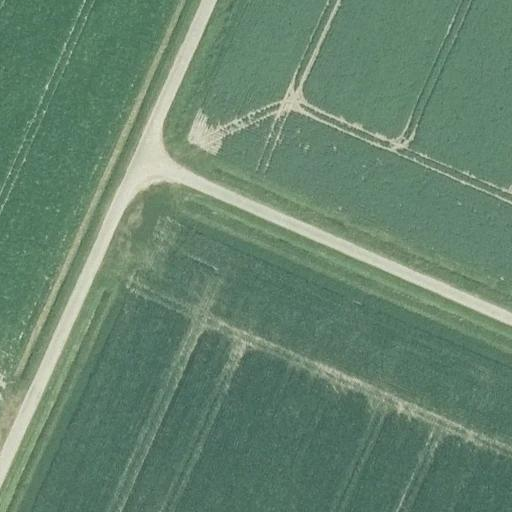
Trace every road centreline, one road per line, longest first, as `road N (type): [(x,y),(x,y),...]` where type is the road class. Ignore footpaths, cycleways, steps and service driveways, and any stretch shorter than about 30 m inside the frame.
road 1 (unclassified): [(511,321),(138,159)]
road 2 (unclassified): [(0,462),(138,159)]
road 3 (unclassified): [(138,159),(209,0)]
